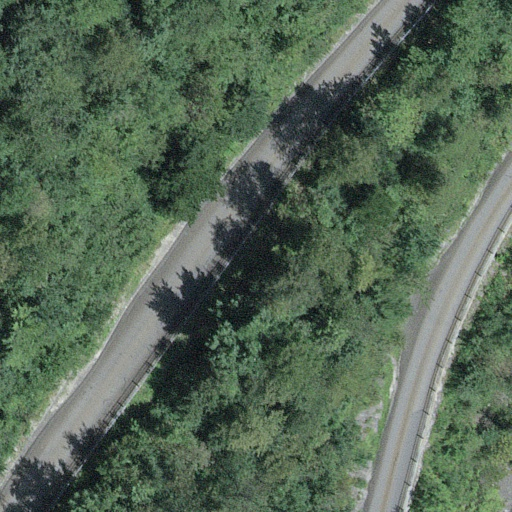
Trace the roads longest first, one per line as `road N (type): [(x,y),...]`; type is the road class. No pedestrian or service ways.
road 1 (unclassified): [(408,0),(301,123),(18,511)]
road 2 (tertiary): [(511,37),(404,325),(348,511)]
road 3 (unclassified): [(381,511),(437,320),(511,183)]
